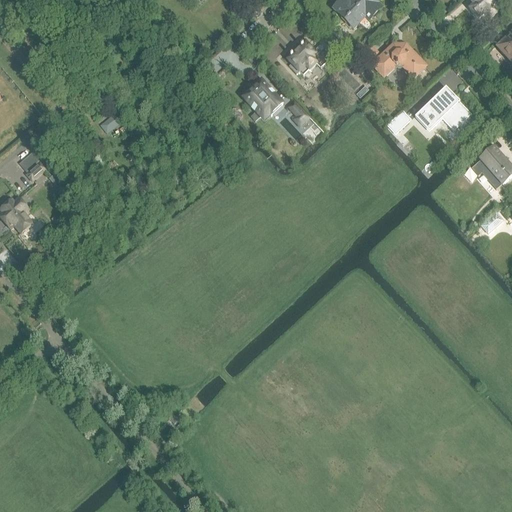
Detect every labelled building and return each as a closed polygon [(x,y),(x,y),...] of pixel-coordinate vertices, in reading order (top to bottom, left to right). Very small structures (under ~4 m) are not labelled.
[(346,0),(334,12),(353,31),(365,19),(350,4),(346,0)] [(353,0),(350,4),(365,19),(369,23),(381,11),(371,0),(370,0),(353,0)] [(495,8),(489,0),(488,0),(482,0),(481,1),(480,0),(478,0),(472,5),(474,8),(470,12),(479,22),(495,8)] [(511,37),(498,50),(511,65),(511,27),(511,28),(511,37)] [(326,40),(320,46),(332,58),(338,52),(336,51),(338,49),(339,49),(345,44),(335,34),(329,40),(330,40),(328,42),(326,40)] [(290,61),(288,62),(291,66),(289,68),(296,76),(299,74),(302,77),(308,72),(309,72),(316,66),(320,71),(327,64),(322,59),(323,59),(319,55),(316,58),(308,50),(311,48),(315,45),(308,37),(304,41),(309,45),(306,48),(305,46),(303,49),(302,48),(298,52),(297,50),(292,54),(294,56),(289,60),(290,61)] [(359,58),(357,59),(366,69),(380,56),(371,46),(359,58)] [(394,48),(372,68),(384,80),(395,70),(396,71),(398,69),(397,68),(401,68),(414,81),(426,69),(406,48),(394,48)] [(262,83),(243,100),(257,116),(256,116),(259,120),(260,119),(264,123),(270,118),(271,118),(283,107),(262,83)] [(446,91),(415,120),(429,135),(443,122),(454,134),(460,128),(472,117),(471,117),(446,91)] [(365,93),(359,99),(362,101),(367,96),(365,93)] [(295,105),(289,110),(297,119),(294,122),(300,129),(309,120),(295,105)] [(403,113),(387,129),(395,138),(411,123),(403,114),(403,113)] [(117,116),(100,128),(106,136),(123,124),(117,116)] [(494,151),(472,171),(479,178),(482,175),(496,192),(502,186),(503,187),(511,179),(511,170),(501,158),(500,158),(494,151)] [(32,183),(46,172),(40,165),(27,177),(32,183)] [(60,191),(65,187),(55,176),(50,181),(60,191)] [(15,205),(12,203),(1,213),(21,236),(32,226),(25,218),(30,214),(19,201),(15,205)] [(496,215),(480,229),(488,237),(504,223),(496,215)] [(178,423),(173,417),(169,421),(175,427),(178,423)]
